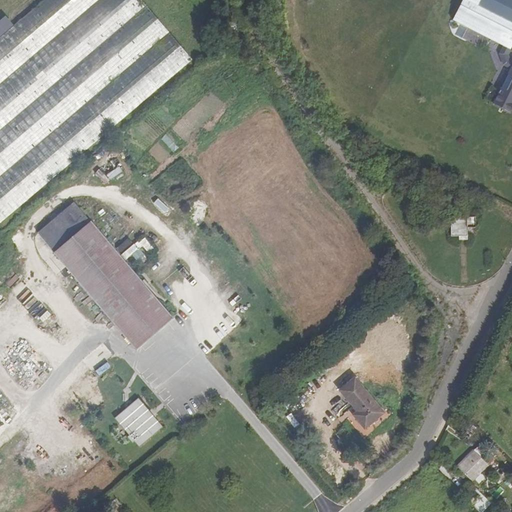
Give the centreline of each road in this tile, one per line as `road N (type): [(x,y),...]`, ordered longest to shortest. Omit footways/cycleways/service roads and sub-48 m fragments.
road 1 (unclassified): [(486,325),(419,277),(253,29),(252,0)]
road 2 (unclassified): [(350,511),(421,450),(486,325)]
